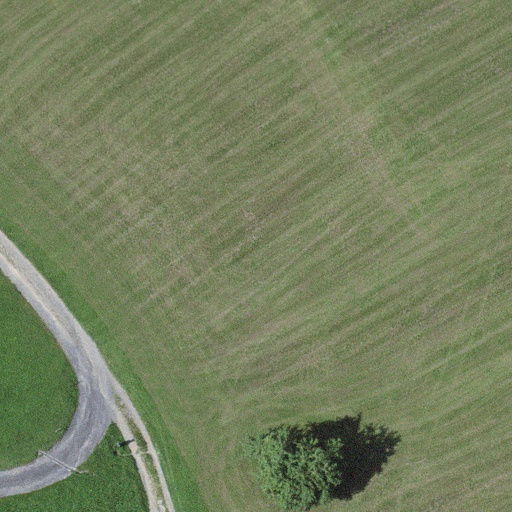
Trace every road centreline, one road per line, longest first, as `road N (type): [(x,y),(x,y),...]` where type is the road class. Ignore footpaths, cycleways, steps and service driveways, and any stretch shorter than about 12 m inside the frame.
road 1 (track): [(0,251),(133,417),(165,511)]
road 2 (track): [(88,356),(99,401),(77,450),(35,477),(0,484)]
